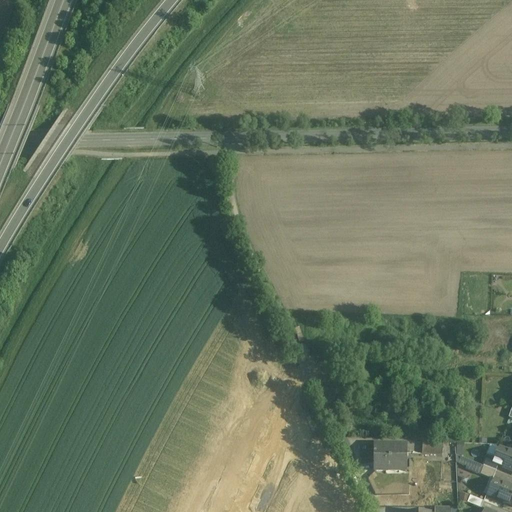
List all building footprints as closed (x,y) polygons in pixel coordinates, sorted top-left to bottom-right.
[(443,443),(423,441),(422,456),(442,457),(443,443)] [(407,447),(375,446),(375,473),(407,473),(407,447)] [(511,453),(500,449),(494,463),(499,465),(498,466),(503,467),(502,469),(511,472),(511,453)] [(494,463),(486,460),(483,467),(496,472),(498,466),(499,465),(494,463)] [(496,472),(483,467),(480,476),(492,481),(496,472)] [(503,487),(495,484),(490,498),(498,501),(503,487)] [(511,487),(504,485),(503,487),(498,501),(511,506),(511,487)] [(484,502),(470,497),(467,504),(481,509),(484,502)]
